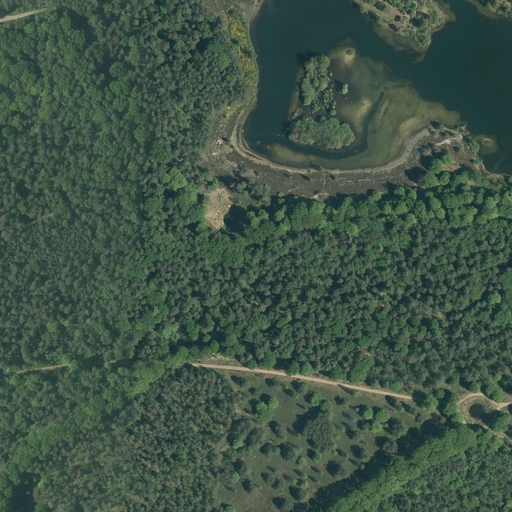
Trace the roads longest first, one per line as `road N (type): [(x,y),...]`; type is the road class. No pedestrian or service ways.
road 1 (track): [(459,405),(173,363),(86,363),(0,375)]
road 2 (track): [(79,14),(78,59),(115,189),(108,202),(0,232)]
road 3 (track): [(341,511),(472,429)]
